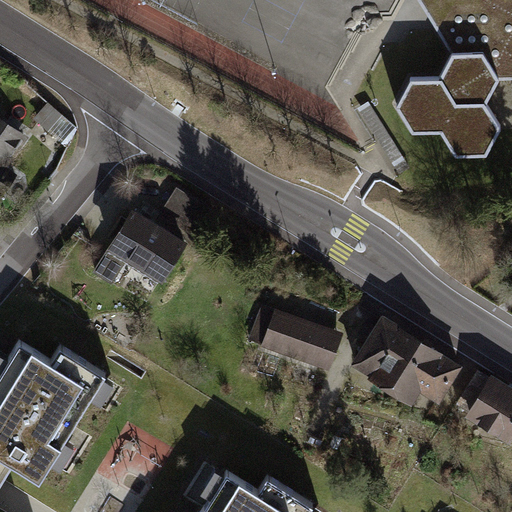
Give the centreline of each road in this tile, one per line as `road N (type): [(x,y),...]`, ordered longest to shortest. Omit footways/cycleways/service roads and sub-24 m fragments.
road 1 (tertiary): [(511,351),(348,239),(133,111)]
road 2 (residential): [(20,253),(133,111)]
road 3 (tertiary): [(133,111),(0,24)]
